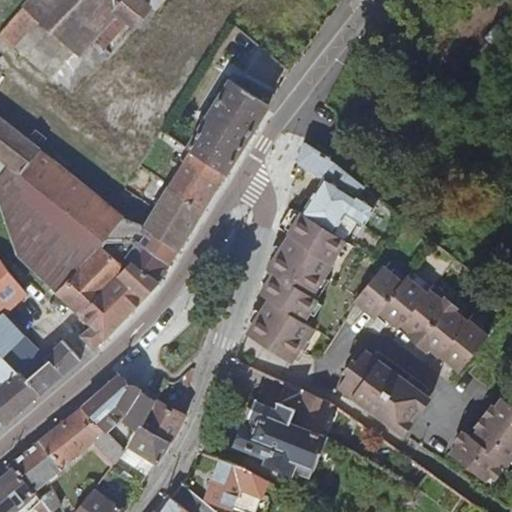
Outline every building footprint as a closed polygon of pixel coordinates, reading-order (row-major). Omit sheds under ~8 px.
[(132,24),(149,5),(143,0),(26,0),(0,29),(0,36),(13,48),(40,18),(79,54),(89,43),(118,11),(132,24)] [(155,11),(164,0),(143,0),(149,5),(155,11)] [(118,11),(89,43),(106,56),(132,24),(118,11)] [(227,173),(270,105),(254,96),(231,81),(188,147),(193,150),(227,173)] [(103,241),(123,219),(0,118),(0,157),(11,167),(7,172),(100,244),(103,241)] [(305,145),(301,159),(327,179),(305,211),(343,236),(356,220),(362,225),(375,206),(360,194),(365,187),(307,142),(305,145)] [(205,210),(227,173),(193,150),(184,163),(176,158),(171,165),(180,171),(170,187),(205,210)] [(11,167),(0,157),(0,173),(4,169),(7,172),(11,167)] [(0,173),(0,209),(2,214),(15,253),(55,291),(98,246),(100,244),(7,172),(4,169),(0,173)] [(179,250),(205,210),(170,187),(165,184),(157,197),(161,200),(144,227),(179,250)] [(247,329),(247,330),(298,350),(306,356),(324,356),(332,342),(348,320),(345,318),(352,306),(360,297),(361,296),(349,287),(353,281),(351,280),(369,254),(343,236),(305,211),(300,208),(294,206),(282,224),(292,232),(270,266),(275,270),(262,290),(269,295),(247,329)] [(134,223),(123,219),(103,241),(121,241),(134,223)] [(170,264),(179,250),(144,227),(141,225),(132,240),(170,264)] [(159,282),(170,264),(132,240),(121,241),(103,241),(130,261),(159,282)] [(55,291),(80,314),(125,267),(98,246),(55,291)] [(0,358),(2,360),(23,340),(4,316),(28,293),(0,258),(0,358)] [(103,341),(159,282),(130,261),(125,267),(80,314),(85,319),(82,323),(88,330),(82,335),(95,348),(103,341)] [(377,315),(381,310),(406,280),(388,267),(385,265),(361,296),(360,297),(352,306),(345,318),(348,320),(359,302),(377,315)] [(403,322),(429,289),(410,275),(406,280),(381,310),(401,324),(403,322)] [(451,301),(431,286),(429,289),(403,322),(423,337),(425,334),(434,322),(451,301)] [(451,301),(434,322),(425,334),(423,337),(443,352),(445,349),(455,337),(472,316),(451,301)] [(474,349),(491,330),(472,316),(455,337),(445,349),(443,352),(463,367),(466,364),(464,363),(474,351),(474,349)] [(247,330),(290,361),(298,350),(247,330)] [(39,395),(81,360),(63,340),(45,356),(26,337),(23,340),(2,360),(39,395)] [(341,390),(405,435),(431,397),(368,353),(365,357),(341,390)] [(0,428),(39,395),(2,360),(0,358),(0,428)] [(239,358),(232,377),(262,391),(270,373),(239,358)] [(117,378),(82,407),(117,443),(118,442),(119,441),(134,424),(151,400),(152,399),(117,378)] [(334,402),(290,382),(280,405),(259,397),(251,415),(257,417),(253,429),(247,427),(241,444),(261,452),(260,458),(293,470),(296,461),(316,469),(318,469),(329,443),(319,438),(334,402)] [(511,399),(506,395),(490,417),(511,435),(511,399)] [(188,413),(183,411),(151,400),(134,424),(171,439),(174,439),(188,413)] [(82,407),(46,436),(64,458),(68,454),(89,435),(103,449),(100,454),(105,461),(117,443),(82,407)] [(511,465),(511,435),(490,417),(475,438),(504,461),(510,466),(511,467),(511,465)] [(159,462),(171,439),(134,424),(119,441),(118,442),(155,460),(159,462)] [(504,461),(475,438),(468,433),(453,454),(489,481),(504,461)] [(10,465),(14,469),(34,491),(39,488),(35,483),(64,458),(46,436),(10,465)] [(444,479),(383,436),(377,446),(398,461),(397,463),(421,480),(419,484),(433,494),(444,479)] [(320,509),(324,511),(348,451),(343,449),(320,509)] [(260,511),(271,479),(224,460),(212,498),(258,511),(260,511)] [(313,477),(316,469),(296,461),(293,470),(313,477)] [(510,466),(504,461),(489,481),(495,486),(510,466)] [(14,469),(0,481),(0,511),(10,511),(27,497),(39,511),(52,511),(38,496),(34,491),(14,469)] [(463,492),(448,481),(437,497),(452,507),(463,492)] [(185,482),(175,495),(195,511),(215,511),(216,511),(185,482)] [(38,496),(52,511),(57,511),(64,507),(50,486),(38,496)] [(122,511),(124,510),(94,489),(77,506),(72,511),(122,511)] [(171,493),(159,509),(162,511),(195,511),(175,495),(171,493)]
